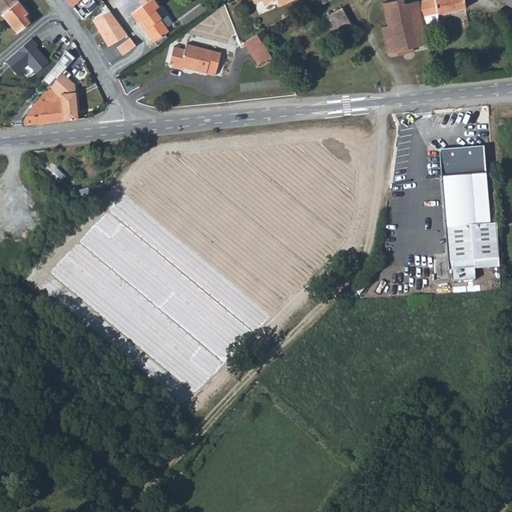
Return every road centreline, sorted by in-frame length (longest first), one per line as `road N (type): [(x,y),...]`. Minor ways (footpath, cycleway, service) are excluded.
road 1 (tertiary): [(124,127),(511,86)]
road 2 (residential): [(65,11),(124,127)]
road 3 (tertiary): [(0,141),(124,127)]
